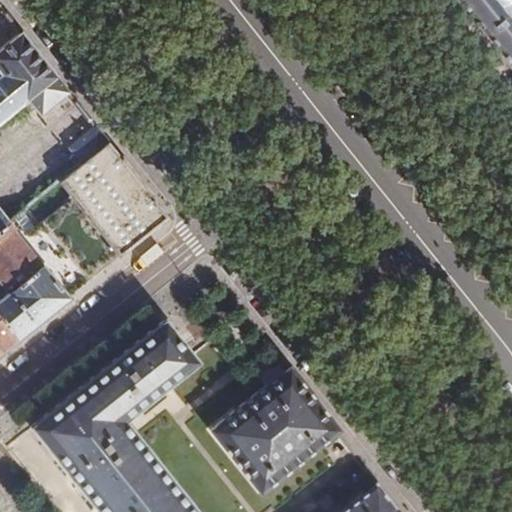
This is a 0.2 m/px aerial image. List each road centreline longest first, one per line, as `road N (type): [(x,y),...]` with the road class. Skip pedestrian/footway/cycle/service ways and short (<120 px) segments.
road 1 (tertiary): [(511,353),(282,69)]
road 2 (residential): [(439,511),(212,226)]
road 3 (residential): [(212,226),(32,0)]
road 4 (residential): [(212,226),(0,397)]
